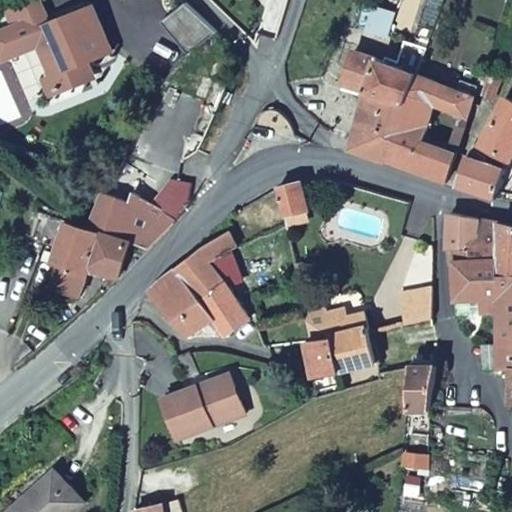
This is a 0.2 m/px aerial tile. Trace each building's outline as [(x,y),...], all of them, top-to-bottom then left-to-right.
[(17,19),(22,18),(30,14),(59,84),(89,73),(83,57),(112,45),(95,1),(53,18),(45,0),(23,0),(12,5),(17,19)] [(30,14),(22,18),(52,88),(59,84),(30,14)] [(355,50),(345,82),(370,92),(405,105),(406,100),(415,74),(355,50)] [(478,80),(481,72),(471,68),(469,76),(478,80)] [(451,87),(415,74),(406,100),(430,108),(456,118),(455,125),(464,128),(477,85),(455,77),(451,87)] [(370,92),(352,147),(386,159),(405,105),(370,92)] [(500,168),(506,158),(511,147),(511,100),(506,98),(478,146),(486,151),(483,159),(500,168)] [(405,105),(386,159),(447,181),(464,128),(455,125),(446,146),(421,137),(430,108),(406,100),(405,105)] [(492,197),(496,193),(503,174),(480,167),(483,159),(466,149),(454,183),(492,197)] [(311,219),(303,188),(278,193),(290,235),(304,230),(302,221),(311,219)] [(135,205),(105,191),(89,225),(107,231),(121,236),(135,205)] [(38,237),(46,212),(33,209),(24,237),(37,242),(38,237)] [(38,237),(57,243),(51,256),(62,260),(54,282),(84,293),(92,271),(94,265),(98,255),(107,231),(89,225),(47,211),(46,212),(38,237)] [(477,224),(448,216),(447,257),(457,258),(472,259),(477,224)] [(503,279),(511,280),(511,233),(477,224),(472,259),(492,261),(504,261),(503,279)] [(94,265),(117,274),(132,239),(121,236),(107,231),(98,255),(94,265)] [(232,240),(189,261),(179,272),(203,304),(232,288),(218,267),(240,255),(232,240)] [(511,280),(503,279),(493,278),(492,261),(472,259),(457,258),(457,306),(484,310),(484,321),(502,326),(498,387),(510,390),(511,390),(511,280)] [(221,324),(203,304),(179,272),(156,297),(193,341),(200,341),(221,324)] [(260,323),(232,288),(203,304),(221,324),(239,344),(260,323)] [(396,300),(401,332),(433,326),(432,296),(396,300)] [(344,341),(351,379),(387,371),(380,335),(375,317),(338,324),(335,307),(335,305),(334,305),(333,303),(332,302),(331,302),(330,302),(328,302),(311,307),(322,345),(341,342),(344,341)] [(327,384),(351,379),(344,341),(341,342),(322,345),(318,345),(327,384)] [(193,354),(189,356),(180,360),(189,387),(205,381),(196,360),(193,354)] [(436,375),(413,373),(412,416),(438,417),(436,375)] [(218,380),(152,408),(168,448),(235,420),(218,380)] [(440,462),(410,461),(410,472),(441,476),(440,462)] [(173,474),(179,486),(205,477),(200,462),(173,474)] [(6,511),(78,511),(82,509),(53,478),(21,506),(17,502),(6,511)]
